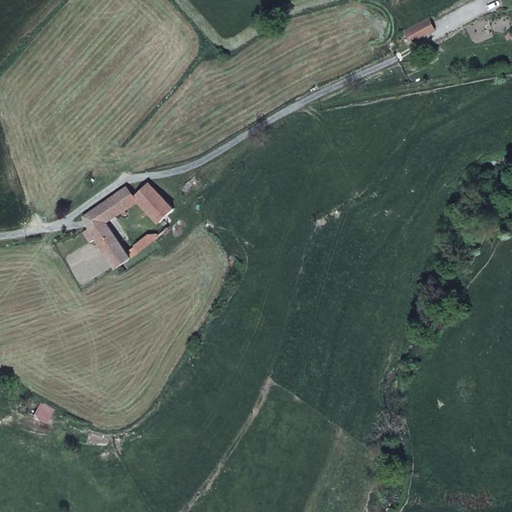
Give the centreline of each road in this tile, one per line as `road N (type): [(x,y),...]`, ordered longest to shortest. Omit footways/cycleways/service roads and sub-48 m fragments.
road 1 (unclassified): [(0,239),(73,219),(120,182),(206,160),(493,2)]
road 2 (track): [(511,69),(286,111)]
